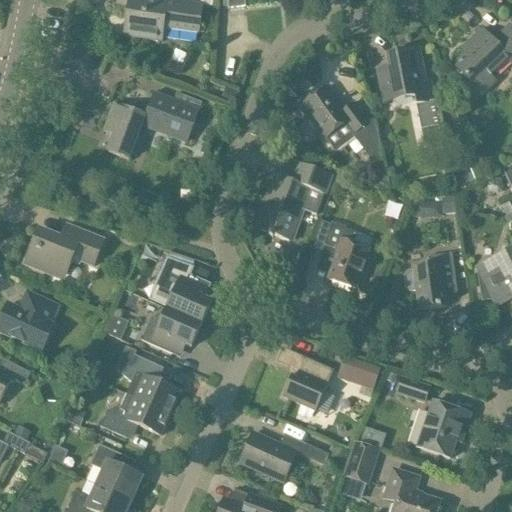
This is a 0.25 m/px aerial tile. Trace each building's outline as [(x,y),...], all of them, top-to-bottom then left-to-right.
[(124,37),(161,42),(163,29),(198,34),(202,5),(165,0),(118,0),(118,5),(129,7),(124,37)] [(227,0),(228,9),(246,7),(244,0),(227,0)] [(454,66),(468,80),(459,88),(474,103),(495,82),(489,76),(507,59),(511,64),(511,29),(509,26),(492,42),(482,31),(463,50),(467,54),(454,66)] [(377,70),(384,103),(415,97),(422,130),(438,126),(442,148),(466,143),(453,104),(436,108),(430,80),(425,81),(419,50),(387,56),(389,68),(377,70)] [(226,88),(221,100),(232,105),(237,93),(226,88)] [(326,88),(302,107),(325,139),(328,137),(335,146),(353,132),(354,134),(376,164),(383,159),(375,122),(369,127),(353,105),(344,112),(326,88)] [(114,106),(104,132),(115,136),(108,153),(129,161),(142,126),(187,142),(198,112),(154,96),(145,117),(114,106)] [(276,176),(257,230),(270,235),(269,237),(273,238),(273,236),(290,242),(302,210),(317,215),(324,195),(325,195),(332,176),(298,164),(291,182),(276,176)] [(449,192),(475,181),(468,166),(442,176),(449,192)] [(510,189),(511,188),(511,166),(502,171),(510,189)] [(332,225),(323,252),(317,271),(330,276),(328,281),(356,290),(369,250),(353,245),(357,234),(332,225)] [(39,231),(25,266),(49,276),(64,282),(67,274),(72,263),(80,266),(81,263),(93,268),(104,242),(66,226),(61,239),(39,231)] [(491,262),(477,269),(482,302),(492,300),(496,308),(511,299),(511,250),(491,261),(491,262)] [(429,267),(413,269),(414,272),(408,273),(404,277),(406,288),(410,291),(416,291),(419,311),(447,307),(445,296),(457,294),(452,254),(428,257),(429,267)] [(166,310),(201,325),(211,303),(204,299),(210,285),(189,275),(192,268),(167,260),(158,280),(165,283),(157,303),(167,307),(166,310)] [(0,332),(42,352),(53,327),(50,326),(58,308),(27,293),(22,304),(25,306),(22,313),(8,306),(5,312),(1,314),(0,315),(0,332)] [(166,310),(164,315),(156,319),(152,317),(142,342),(180,359),(186,346),(191,348),(201,325),(166,310)] [(376,390),(384,370),(348,357),(340,377),(376,390)] [(282,397),(316,412),(334,371),(305,358),(296,379),(291,377),(282,397)] [(0,402),(12,380),(25,386),(31,374),(10,363),(4,374),(0,371),(0,402)] [(170,415),(180,393),(136,373),(127,395),(170,415)] [(403,379),(398,394),(424,404),(429,388),(403,379)] [(170,415),(127,395),(121,409),(118,408),(107,412),(100,428),(127,440),(133,424),(160,437),(170,415)] [(433,403),(417,449),(450,460),(460,429),(465,431),(470,416),(433,403)] [(0,463),(9,447),(25,455),(30,444),(9,433),(3,444),(0,442),(0,463)] [(240,464),(283,484),(297,454),(254,434),(240,464)] [(345,477),(367,484),(378,451),(355,444),(345,477)] [(330,456),(307,445),(302,457),(324,467),(330,456)] [(104,472),(97,486),(131,502),(142,478),(116,467),(121,456),(99,446),(90,466),(104,472)] [(331,459),(342,464),(346,453),(332,446),(329,451),(331,457),(331,459)] [(394,471),(384,499),(396,503),(393,511),(437,511),(440,503),(413,494),(418,479),(394,471)] [(126,511),(131,502),(97,486),(91,499),(76,492),(67,511),(126,511)] [(219,511),(278,511),(281,508),(234,490),(230,502),(224,499),(219,511)]
